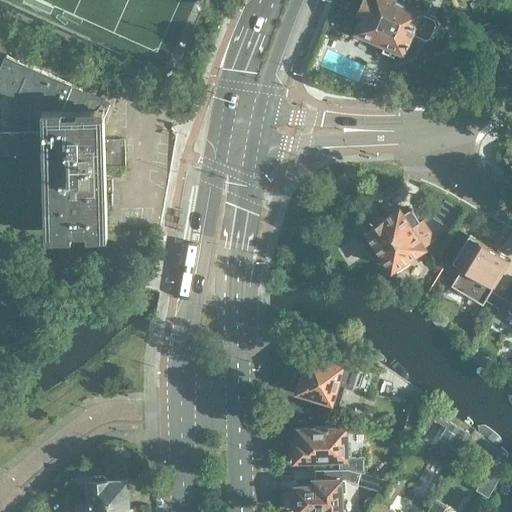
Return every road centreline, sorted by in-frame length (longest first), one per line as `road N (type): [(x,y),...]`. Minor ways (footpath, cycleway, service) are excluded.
road 1 (primary): [(221,121),(184,408)]
road 2 (primary): [(235,407),(235,262),(256,145)]
road 3 (residential): [(184,408),(106,412),(6,486)]
road 4 (residential): [(256,145),(393,129)]
road 5 (residential): [(393,129),(264,112)]
road 6 (primary): [(264,0),(221,121)]
